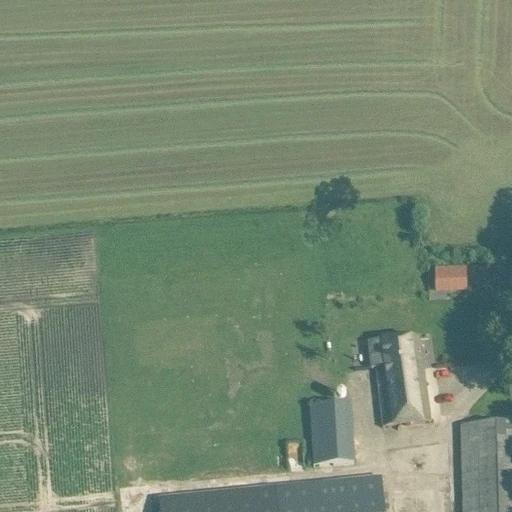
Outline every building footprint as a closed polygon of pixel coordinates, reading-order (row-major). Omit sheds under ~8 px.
[(467,270),(450,270),(451,294),(467,294),(467,270)] [(398,339),(368,343),(372,371),(376,371),(384,429),(410,426),(430,423),(418,337),(398,339)] [(312,405),(314,465),(356,464),(354,403),(312,405)] [(511,511),(511,425),(461,427),(463,511),(511,511)] [(157,501),(158,511),(384,511),(381,479),(157,501)]
